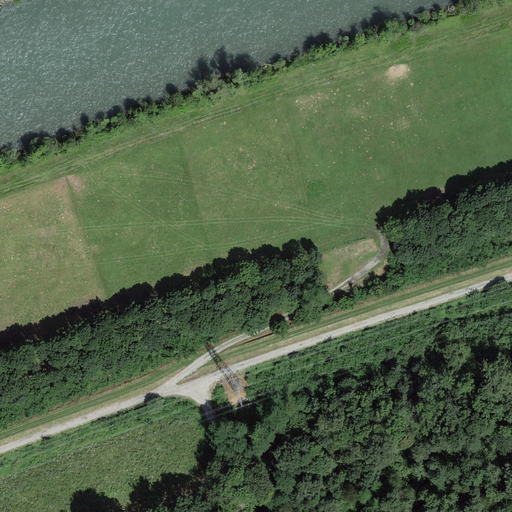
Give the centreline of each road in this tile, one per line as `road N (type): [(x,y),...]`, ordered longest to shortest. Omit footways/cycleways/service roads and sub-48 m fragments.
road 1 (track): [(511,280),(0,452)]
road 2 (track): [(158,394),(221,347),(360,274)]
road 3 (track): [(197,384),(243,511)]
